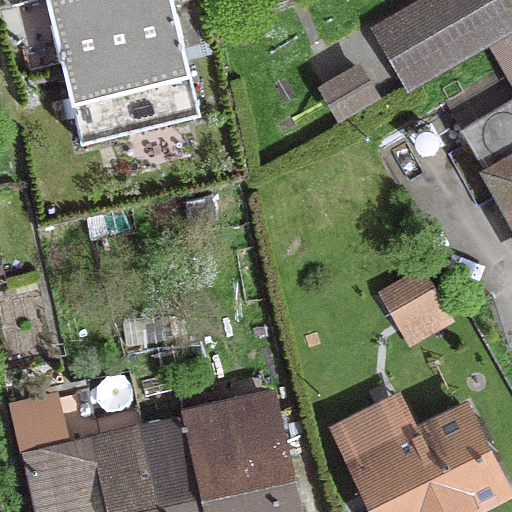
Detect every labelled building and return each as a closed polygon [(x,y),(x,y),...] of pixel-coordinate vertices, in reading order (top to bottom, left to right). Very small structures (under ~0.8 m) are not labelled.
[(50,0),(83,152),(202,127),(174,0),(50,0)] [(405,86),(485,40),(508,26),(511,23),(511,0),(429,0),(374,32),(405,86)] [(511,32),(508,26),(485,40),(501,67),(443,102),(511,220),(511,32)] [(400,329),(435,309),(415,274),(380,295),(400,329)] [(126,375),(184,366),(175,315),(117,326),(126,375)] [(461,414),(353,468),(374,511),(456,511),(499,491),(461,414)] [(183,421),(139,427),(156,511),(295,511),(274,417),(186,436),(183,421)] [(33,511),(156,511),(139,427),(21,456),(33,511)]
